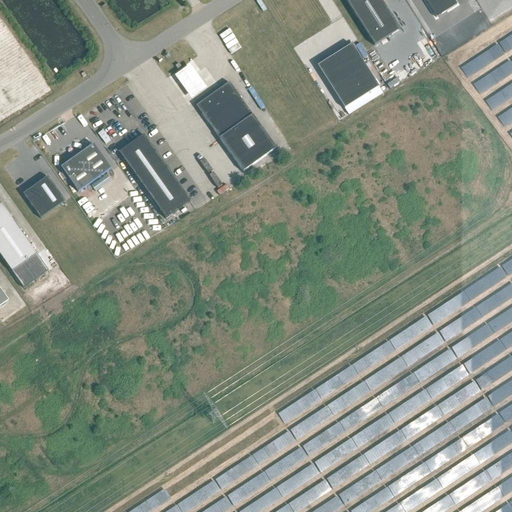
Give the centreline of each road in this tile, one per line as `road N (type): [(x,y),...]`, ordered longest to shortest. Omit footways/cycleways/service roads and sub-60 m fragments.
road 1 (unclassified): [(0,146),(126,66)]
road 2 (unclassified): [(126,66),(230,0)]
